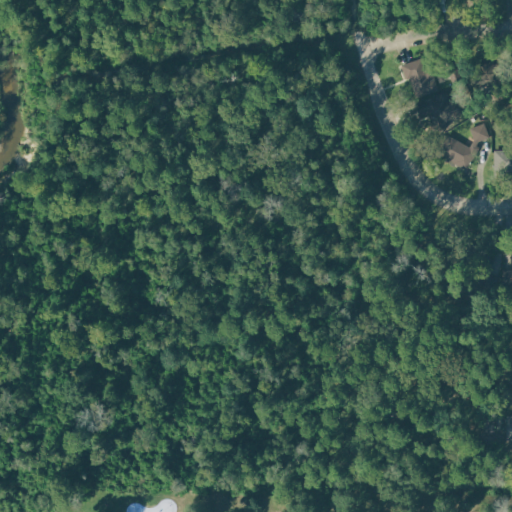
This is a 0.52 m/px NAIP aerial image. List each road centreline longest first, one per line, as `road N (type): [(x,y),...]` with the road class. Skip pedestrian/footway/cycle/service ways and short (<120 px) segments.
road 1 (residential): [(360,31),(382,104),(421,184),(459,204),(511,205)]
road 2 (residential): [(511,28),(364,49)]
